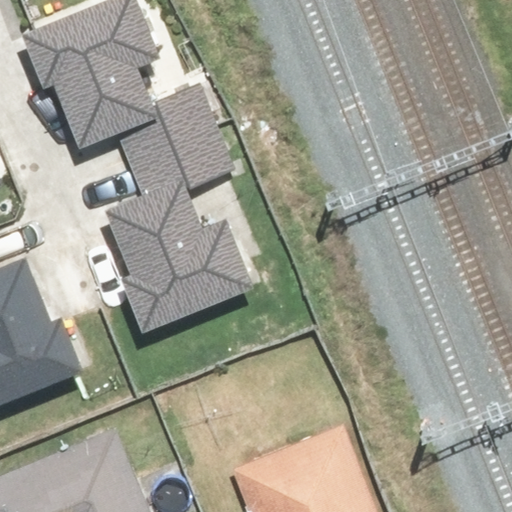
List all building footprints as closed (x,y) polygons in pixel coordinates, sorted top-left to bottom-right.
[(146,0),(78,0),(30,19),(51,72),(59,69),(85,135),(126,119),(138,150),(222,117),(207,77),(162,95),(145,51),(164,44),(146,0)] [(126,264),(147,318),(255,276),(229,210),(210,218),(193,173),(237,155),(222,117),(138,150),(149,179),(109,195),(135,261),(126,264)] [(0,169),(12,165),(0,131),(0,169)] [(0,390),(89,353),(67,301),(58,305),(32,244),(0,257),(0,390)] [(388,511),(344,418),(229,473),(247,511),(388,511)] [(146,511),(111,432),(0,465),(0,511),(146,511)]
